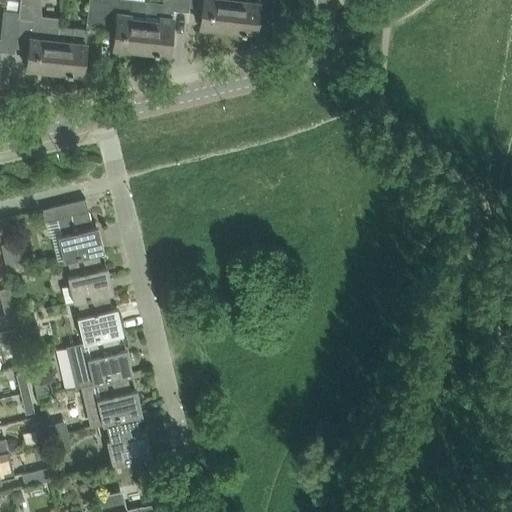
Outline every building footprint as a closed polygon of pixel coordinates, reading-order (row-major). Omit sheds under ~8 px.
[(19,0),(20,1),(19,12),(15,41),(29,43),(27,66),(54,69),(58,40),(60,20),(40,17),(38,0),(19,0)] [(104,21),(105,0),(89,0),(87,24),(103,26),(104,21)] [(105,0),(104,21),(116,23),(114,47),(116,47),(116,45),(142,48),(146,5),(146,1),(138,0),(105,0)] [(146,5),(142,48),(154,49),(154,51),(159,51),(159,50),(168,51),(168,52),(169,53),(169,52),(172,52),(174,39),(171,38),(174,8),(189,10),(190,0),(189,0),(163,0),(163,7),(146,5)] [(189,0),(190,0),(202,1),(199,26),(201,26),(202,25),(227,28),(230,0),(189,0)] [(245,0),(246,0),(243,0),(230,0),(227,28),(240,29),(240,31),(245,31),(245,30),(254,31),(254,32),(255,32),(258,8),(272,9),(272,14),(273,15),(274,0),(245,0)] [(0,50),(14,52),(15,46),(15,41),(19,12),(5,10),(1,38),(0,38),(0,50)] [(58,40),(54,69),(68,71),(68,72),(73,73),(73,71),(81,72),(81,74),(82,74),(85,54),(87,29),(74,27),(60,26),(58,40)] [(53,205),(43,208),(45,218),(56,215),(60,233),(57,234),(62,253),(64,260),(67,259),(97,252),(103,250),(99,232),(97,225),(91,226),(87,210),(84,198),(63,203),(53,205)] [(18,239),(1,243),(8,272),(25,268),(18,239)] [(97,252),(67,259),(70,274),(67,275),(68,281),(73,301),(76,300),(107,293),(113,291),(111,281),(108,272),(107,265),(100,267),(97,252)] [(0,313),(0,323),(19,319),(10,284),(0,286),(0,289),(5,312),(0,313)] [(107,293),(76,300),(80,315),(77,316),(83,341),(86,341),(88,340),(116,333),(123,332),(118,313),(117,306),(110,308),(107,293)] [(0,331),(0,344),(13,341),(10,329),(0,331)] [(83,341),(66,345),(76,386),(93,383),(96,382),(126,375),(133,373),(128,354),(126,347),(120,349),(116,333),(88,340),(86,341),(83,341)] [(25,370),(17,372),(22,394),(30,392),(25,370)] [(126,375),(96,382),(100,397),(96,398),(103,424),(106,423),(135,415),(142,414),(138,395),(136,388),(129,389),(126,375)] [(48,381),(35,385),(37,394),(52,391),(50,381),(48,381)] [(30,392),(22,394),(25,409),(26,411),(26,413),(35,411),(34,409),(30,392)] [(135,415),(106,423),(109,438),(106,439),(112,465),(133,460),(141,458),(152,455),(147,436),(146,428),(139,430),(135,415)] [(45,421),(48,436),(68,431),(65,417),(45,421)] [(43,420),(34,422),(39,442),(48,440),(43,420)] [(68,431),(48,436),(51,449),(71,445),(68,431)] [(45,442),(33,445),(36,458),(48,455),(45,442)] [(0,479),(14,476),(11,463),(8,450),(0,451),(0,479)] [(21,472),(24,486),(36,483),(53,479),(49,465),(21,472)] [(21,488),(11,490),(14,502),(24,499),(21,488)] [(122,490),(97,496),(100,511),(153,511),(151,503),(143,505),(144,507),(128,511),(127,507),(126,507),(122,490)]
